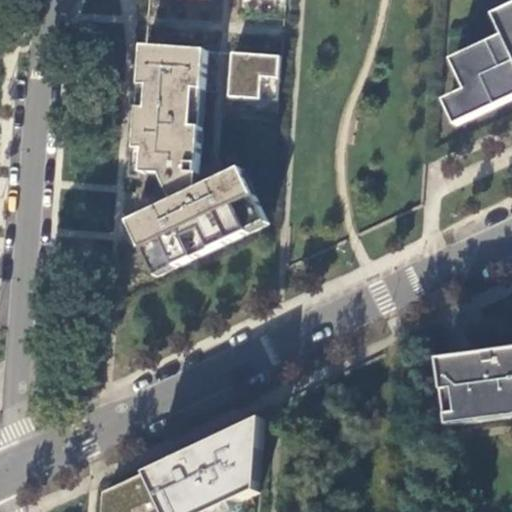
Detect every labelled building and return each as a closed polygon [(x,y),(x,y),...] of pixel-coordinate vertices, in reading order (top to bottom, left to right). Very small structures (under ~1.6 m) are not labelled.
[(511,10),(496,19),(500,28),(511,22),(511,10)] [(511,22),(500,28),(506,39),(464,60),(478,90),(469,94),(456,101),(468,126),(511,104),(511,22)] [(248,177),(218,191),(218,184),(219,181),(218,178),(216,175),(213,173),(210,172),(207,171),(205,172),(205,171),(214,57),(150,52),(140,179),(167,181),(180,209),(144,225),(156,252),(148,256),(160,283),(273,231),(248,177)] [(234,103),(281,107),(284,64),(237,60),(234,103)] [(464,60),(454,64),(469,94),(478,90),(464,60)] [(456,101),(447,105),(459,130),(468,126),(456,101)] [(135,229),(148,256),(156,252),(144,225),(135,229)] [(511,357),(442,368),(449,423),(511,414),(511,357)] [(107,511),(224,511),(261,495),(267,423),(109,496),(107,511)]
